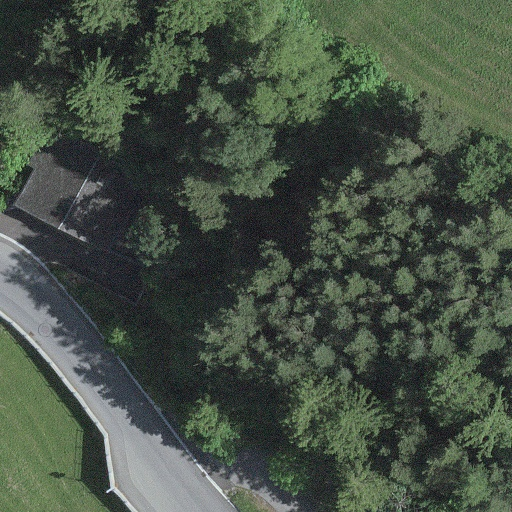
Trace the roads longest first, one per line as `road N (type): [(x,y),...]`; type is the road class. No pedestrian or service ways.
road 1 (residential): [(152,455),(0,281)]
road 2 (residential): [(286,511),(190,443),(152,455)]
